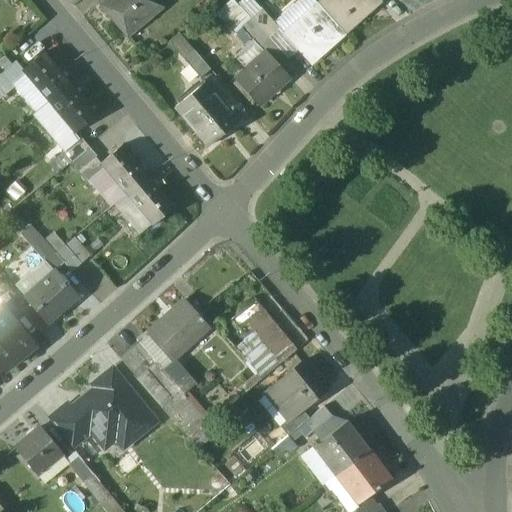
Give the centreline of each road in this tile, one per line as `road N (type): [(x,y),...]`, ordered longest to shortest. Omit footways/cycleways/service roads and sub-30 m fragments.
road 1 (residential): [(453,511),(219,218)]
road 2 (residential): [(487,0),(371,61),(219,218)]
road 3 (residential): [(219,218),(87,347),(0,414)]
road 4 (residential): [(219,218),(51,0)]
road 5 (residential): [(511,378),(499,444),(498,511)]
